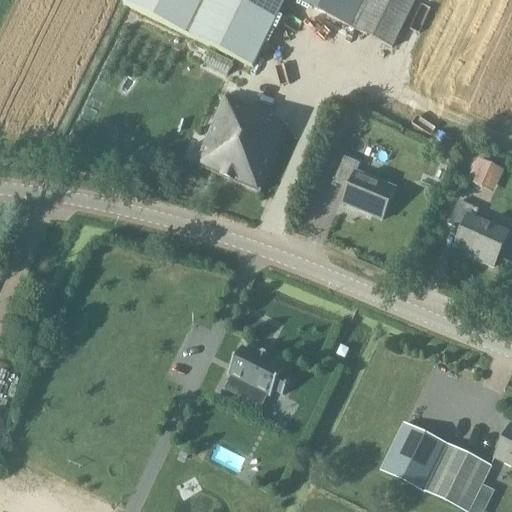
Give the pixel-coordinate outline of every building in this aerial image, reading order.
[(127,0),(124,7),(253,70),(257,62),(287,0),(289,0),(351,30),(392,50),(416,0),(127,0)] [(260,196),(289,128),(222,99),(194,167),(260,196)] [(382,222),(396,189),(357,173),(361,165),(344,158),(333,184),(349,190),(342,205),(382,222)] [(480,161),(470,183),(482,189),(493,167),(480,161)] [(493,269),(509,234),(475,219),(479,211),(459,203),(448,227),(462,232),(454,248),(468,255),(467,258),(493,269)] [(242,349),(228,377),(243,385),(237,397),(261,409),(267,397),(271,399),(274,392),(283,397),(291,382),(282,377),(285,371),(271,364),(273,360),(258,352),(256,356),(242,349)] [(466,438),(480,405),(451,393),(437,425),(466,438)] [(405,425),(381,473),(425,495),(425,494),(449,447),(405,425)] [(494,461),(511,470),(511,428),(511,427),(494,461)] [(460,511),(469,511),(491,468),(449,447),(425,494),(460,511)]
